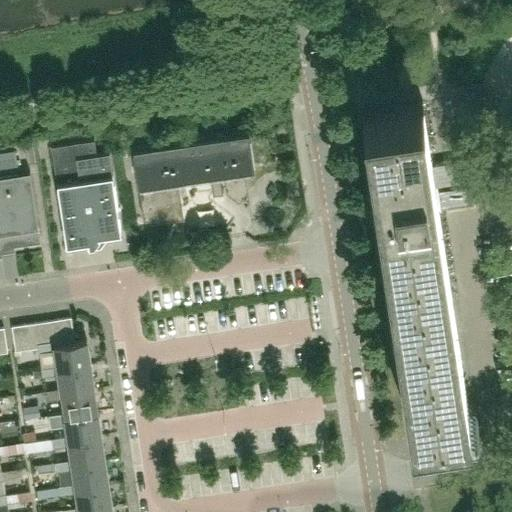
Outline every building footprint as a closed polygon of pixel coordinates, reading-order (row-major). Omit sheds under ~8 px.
[(408,70),(396,72),(398,87),(410,85),(408,70)] [(444,162),(430,164),(420,101),(422,101),(421,99),(363,108),(363,110),(364,110),(412,420),(410,420),(410,422),(469,413),(469,411),(468,411),(436,206),(473,200),(472,196),(467,196),(466,187),(471,186),(471,182),(448,186),(444,162)] [(173,179),(223,171),(226,188),(226,190),(238,199),(247,187),(243,156),(251,155),(247,127),(238,128),(132,144),(143,218),(178,212),(178,208),(173,179)] [(121,231),(109,151),(96,152),(94,138),(51,145),(65,243),(88,240),(88,244),(94,243),(99,237),(98,234),(121,231)] [(40,240),(29,170),(0,174),(0,251),(1,251),(9,250),(12,245),(13,244),(40,240)] [(74,340),(71,316),(59,318),(62,342),(74,340)] [(62,342),(59,318),(47,320),(50,340),(55,340),(55,343),(62,342)] [(50,340),(47,320),(35,322),(38,342),(50,340)] [(38,342),(35,322),(23,324),(27,348),(38,346),(37,342),(38,342)] [(27,348),(23,324),(12,325),(15,350),(27,348)] [(57,363),(58,368),(90,363),(87,339),(74,340),(62,342),(55,343),(55,340),(50,340),(38,342),(37,342),(38,346),(38,351),(55,349),(57,363)] [(61,387),(61,392),(94,387),(90,363),(58,368),(57,363),(41,366),(42,376),(59,373),(61,387)] [(64,410),(65,415),(97,411),(94,387),(61,392),(61,387),(44,390),(46,399),(62,396),(64,410)] [(35,406),(22,407),(24,418),(36,417),(35,406)] [(68,434),(68,439),(101,434),(97,411),(65,415),(64,410),(48,413),(50,427),(66,424),(68,434)] [(25,440),(36,439),(35,430),(24,432),(25,440)] [(71,458),(72,463),(104,458),(101,434),(68,439),(68,434),(51,437),(52,446),(69,444),(71,458)] [(41,438),(36,439),(25,440),(26,450),(52,447),(52,446),(51,437),(41,438)] [(15,442),(0,444),(0,455),(17,453),(15,442)] [(75,482),(75,487),(108,482),(104,458),(72,463),(71,458),(54,461),(56,470),(73,467),(75,482)] [(20,476),(19,466),(2,469),(3,478),(20,476)] [(78,506),(79,510),(111,505),(108,482),(75,487),(75,482),(58,485),(60,494),(76,491),(78,506)] [(22,490),(5,493),(6,497),(7,502),(23,499),(22,490)]
